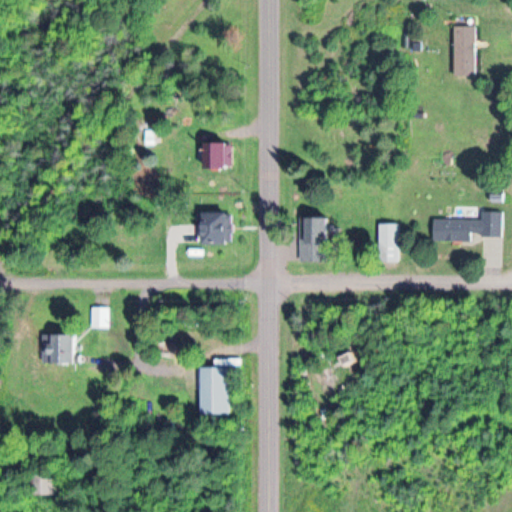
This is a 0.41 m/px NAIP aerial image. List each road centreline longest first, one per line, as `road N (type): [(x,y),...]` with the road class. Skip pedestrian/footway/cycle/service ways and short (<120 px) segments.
road 1 (tertiary): [(274,511),(273,0)]
road 2 (residential): [(275,284),(3,282)]
road 3 (residential): [(275,284),(511,283)]
